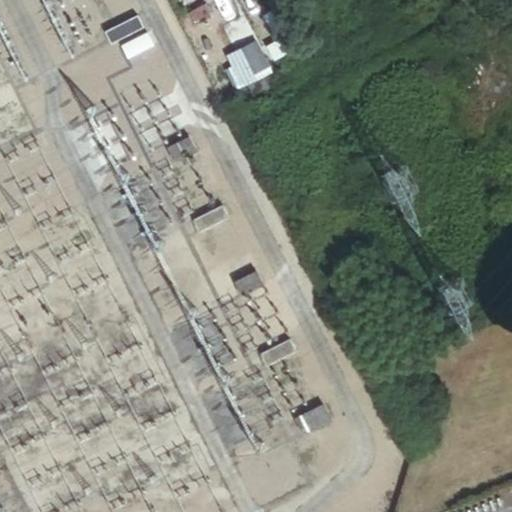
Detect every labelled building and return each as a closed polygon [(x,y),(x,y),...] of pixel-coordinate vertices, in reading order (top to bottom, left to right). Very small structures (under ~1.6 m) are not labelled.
[(137,11),(105,28),(111,39),(143,23),(137,11)] [(147,32),(120,45),(126,59),(153,45),(147,32)] [(239,91),(275,75),(259,41),(223,58),(239,91)] [(189,138),(167,149),(174,164),(196,152),(189,138)] [(224,206),(195,220),(200,232),(230,218),(224,206)] [(257,271),(235,282),(243,297),(265,286),(257,271)] [(291,339),(262,354),(268,366),(297,351),(291,339)] [(325,404),(296,419),(304,435),(334,421),(325,404)]
